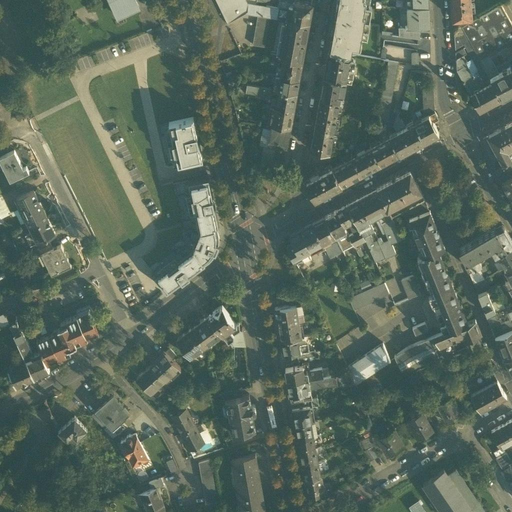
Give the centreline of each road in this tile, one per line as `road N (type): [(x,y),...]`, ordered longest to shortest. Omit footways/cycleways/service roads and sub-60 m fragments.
road 1 (residential): [(97,270),(147,248),(151,228),(83,94),(86,75),(168,43)]
road 2 (secondary): [(246,250),(294,511)]
road 3 (secondary): [(182,0),(246,250)]
road 4 (residential): [(510,385),(412,161)]
road 5 (residential): [(325,0),(294,166),(301,219)]
road 6 (residential): [(97,270),(34,139),(0,139)]
road 7 (residential): [(103,358),(170,439),(186,494)]
road 8 (residential): [(130,340),(246,250)]
road 9 (residential): [(437,0),(445,108),(459,135)]
road 10 (residential): [(467,436),(354,500)]
road 11 (residential): [(301,219),(412,161)]
